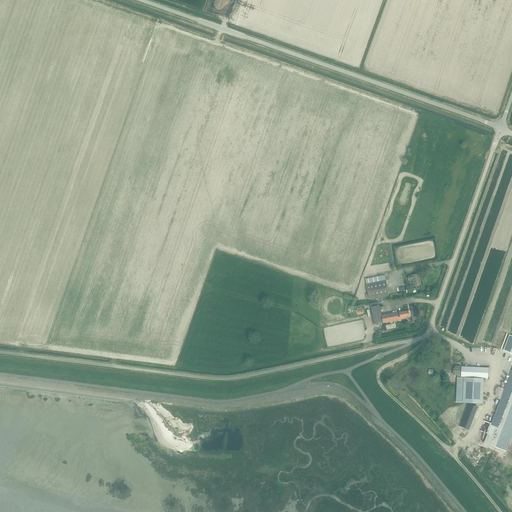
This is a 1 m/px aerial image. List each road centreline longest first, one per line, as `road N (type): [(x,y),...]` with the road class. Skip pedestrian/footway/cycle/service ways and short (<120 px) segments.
road 1 (unclassified): [(500,128),(421,337),(226,378),(0,351)]
road 2 (unclassified): [(500,128),(139,0)]
